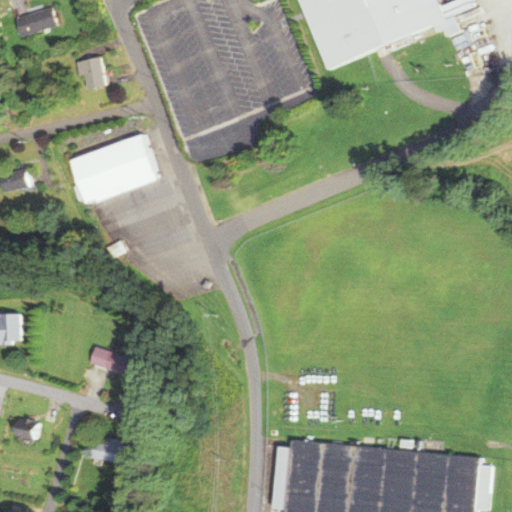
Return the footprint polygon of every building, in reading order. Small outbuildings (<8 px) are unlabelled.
[(300,0),(324,67),(446,24),(437,0),(300,0)] [(22,36),(58,24),(52,6),(15,18),(22,36)] [(107,85),(103,57),(78,61),(81,77),(86,76),(88,88),(107,85)] [(156,181),(144,136),(70,157),(82,202),(156,181)] [(29,188),(27,169),(0,172),(0,181),(1,190),(29,188)] [(0,343),(21,343),(21,316),(0,315),(0,343)] [(137,358),(96,345),(91,362),(131,375),(137,358)] [(16,435),(35,438),(36,430),(18,427),(16,435)] [(122,463),(126,441),(96,435),(91,457),(122,463)] [(474,511),(479,455),(279,440),(276,475),(285,475),(283,497),(286,497),(284,511),(474,511)]
